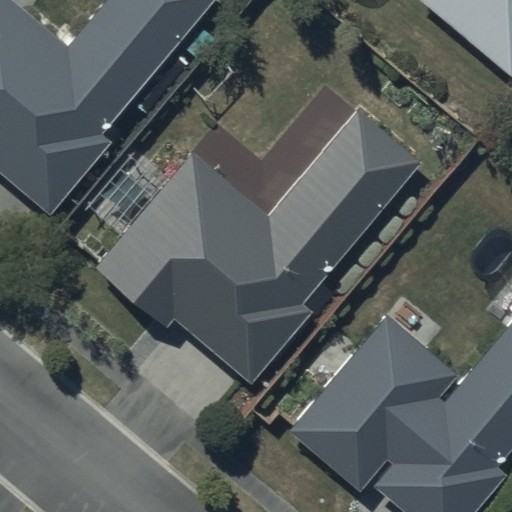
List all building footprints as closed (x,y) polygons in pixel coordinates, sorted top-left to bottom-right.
[(20,0),(0,0),(0,162),(48,204),(108,134),(99,127),(207,0),(99,0),(67,37),(20,0)] [(511,0),(424,0),(508,68),(511,62),(511,0)] [(310,39),(308,40),(306,43),(304,45),(304,47),(303,48),(302,50),(302,52),(302,55),(302,57),(302,59),(302,61),(302,63),(303,65),(304,67),(305,68),(306,70),(307,72),(309,73),(310,75),(312,76),(314,77),(316,78),(317,79),(320,79),(322,80),(324,80),(326,80),(328,80),(330,80),(332,79),(334,78),(336,78),(337,77),(339,76),(341,74),(342,73),(344,71),(345,70),(346,68),(347,66),(348,64),(349,62),(349,60),(350,58),(350,56),(350,54),(349,52),(349,50),(348,48),(348,46),(347,44),(346,43),(344,41),(343,39),(342,38),(340,37),(338,36),(337,35),(335,34),(333,33),(331,33),(329,32),(326,32),(324,32),(322,32),(320,33),(318,33),(316,34),(315,35),(313,36),(311,37),(310,39)] [(190,142),(93,257),(161,318),(168,310),(246,375),(307,302),(299,295),(419,153),(354,100),(267,207),(190,142)] [(384,305),(283,421),(356,483),(366,471),(412,511),(459,511),(502,463),(494,457),(511,435),(511,303),(457,368),(384,305)]
